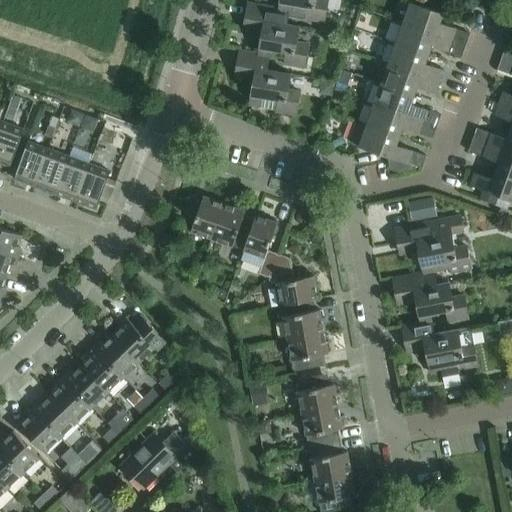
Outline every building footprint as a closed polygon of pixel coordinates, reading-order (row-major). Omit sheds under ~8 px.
[(281,0),(281,3),(280,9),(279,12),(291,14),(292,14),(305,16),(305,21),(326,24),(330,0),(281,0)] [(403,22),(467,45),(471,34),(441,23),(444,13),(411,1),(403,22)] [(249,3),(247,19),(265,22),(263,33),(263,34),(261,48),(260,54),(260,55),(259,57),(260,57),(271,59),(271,57),(272,50),(286,53),(286,57),(284,66),(306,70),(308,57),(311,44),(299,42),(301,26),(289,23),(291,14),(279,12),(280,9),(249,3)] [(463,58),(467,45),(403,22),(396,43),(430,55),(433,46),(463,58)] [(427,64),(430,55),(396,43),(389,63),(442,82),(446,71),(427,64)] [(503,59),(511,62),(511,48),(507,46),(503,59)] [(240,57),(238,66),(257,69),(255,81),(252,96),(251,106),(251,107),(261,109),(277,111),(298,115),(302,91),(291,89),(293,73),(269,69),(271,59),(260,57),(259,57),(260,55),(260,54),(241,51),(240,57)] [(511,62),(503,59),(499,70),(511,74),(511,62)] [(437,95),(442,82),(389,63),(381,84),(415,96),(418,87),(437,95)] [(342,72),(338,83),(349,87),(352,75),(353,74),(342,70),(342,72)] [(323,80),(319,94),(332,97),(336,83),(323,80)] [(412,104),(415,96),(381,84),(374,104),(438,127),(442,115),(412,104)] [(511,93),(505,91),(500,104),(511,107),(511,93)] [(434,139),(438,127),(374,104),(367,124),(401,136),(404,128),(434,139)] [(511,107),(500,104),(496,115),(511,120),(511,129),(511,130),(511,107)] [(10,106),(6,117),(14,120),(18,110),(10,106)] [(86,115),(82,127),(93,132),(98,120),(86,115)] [(109,117),(104,128),(133,140),(137,129),(109,117)] [(3,122),(0,130),(0,162),(11,167),(25,130),(3,122)] [(401,136),(367,124),(366,126),(359,123),(352,143),(393,158),(423,169),(428,157),(398,145),(401,136)] [(511,130),(509,139),(478,128),(474,140),(511,153),(511,130)] [(511,176),(511,153),(474,140),(470,152),(500,162),(497,171),(511,176)] [(16,177),(15,180),(35,187),(36,188),(49,150),(29,143),(16,177)] [(49,150),(36,188),(39,188),(56,195),(70,158),(53,151),(50,150),(49,150)] [(70,158),(56,195),(58,196),(76,202),(89,165),(72,158),(70,158)] [(89,165),(76,202),(77,202),(79,203),(97,210),(103,194),(111,197),(117,181),(109,178),(111,173),(91,165),(90,165),(89,165)] [(511,200),(511,176),(497,171),(494,179),(476,173),(471,186),(511,200)] [(214,239),(226,204),(205,197),(201,207),(190,203),(182,228),(214,239)] [(434,198),(409,203),(413,222),(437,217),(434,198)] [(245,250),(254,226),(243,222),(247,211),(226,204),(214,239),(245,250)] [(272,279),(280,254),(269,250),(279,223),(257,215),(254,226),(245,250),(265,257),(259,274),(272,279)] [(429,223),(396,229),(399,244),(419,241),(421,252),(421,253),(423,267),(424,273),(425,274),(436,272),(435,265),(449,262),(451,275),(473,271),(468,245),(457,247),(454,235),(466,233),(462,216),(429,223)] [(0,250),(20,257),(23,248),(18,246),(22,235),(0,226),(0,250)] [(16,266),(20,257),(0,250),(0,273),(7,276),(9,272),(11,264),(16,266)] [(308,300),(308,301),(319,299),(315,276),(296,280),(292,258),(280,254),(272,279),(278,281),(283,305),(308,300)] [(424,273),(394,279),(397,294),(416,290),(418,302),(421,317),(421,322),(422,325),(423,325),(427,324),(434,323),(434,322),(433,314),(447,311),(449,325),(471,320),(465,295),(454,297),(451,281),(438,283),(436,274),(436,272),(425,274),(424,273)] [(217,296),(216,297),(220,299),(225,301),(228,293),(219,289),(217,296)] [(310,312),(308,301),(308,300),(283,305),(289,339),(326,332),(321,310),(310,312)] [(114,335),(141,363),(157,348),(158,350),(167,341),(141,314),(133,322),(127,316),(120,323),(123,327),(118,332),(114,335)] [(501,336),(511,333),(511,320),(499,323),(501,336)] [(421,322),(403,326),(406,341),(425,338),(427,349),(427,350),(431,374),(441,372),(443,378),(444,378),(460,375),(459,370),(480,366),(472,327),(461,330),(460,328),(436,333),(434,323),(427,324),(423,325),(422,325),(421,322)] [(326,332),(289,339),(295,372),(321,367),(319,356),(330,354),(326,332)] [(126,378),(141,363),(114,335),(106,343),(102,340),(95,347),(126,378)] [(110,393),(126,378),(95,347),(88,353),(92,357),(83,365),(110,393)] [(94,408),(110,393),(83,365),(75,373),(71,369),(64,376),(94,408)] [(166,390),(176,380),(170,373),(160,383),(166,390)] [(302,414),(339,407),(335,384),(324,387),(321,375),(296,381),(302,414)] [(79,423),(94,408),(64,376),(57,383),(61,387),(52,395),(79,423)] [(511,377),(495,381),(499,397),(511,393),(511,377)] [(266,385),(250,388),(254,406),(270,403),(266,385)] [(145,398),(151,404),(160,396),(154,389),(145,398)] [(63,438),(79,423),(52,395),(44,404),(40,400),(33,406),(63,438)] [(142,413),(151,404),(145,398),(135,407),(142,413)] [(47,453),(63,438),(33,406),(26,413),(29,417),(21,425),(47,453)] [(309,447),(335,443),(332,430),(343,428),(339,407),(302,414),(309,447)] [(113,428),(120,435),(129,426),(123,419),(113,428)] [(270,421),(258,424),(260,436),(273,434),(270,421)] [(111,444),(120,435),(113,428),(104,437),(111,444)] [(0,437),(0,447),(26,474),(42,459),(15,431),(6,440),(2,436),(0,437)] [(136,475),(135,477),(145,487),(170,463),(179,473),(198,455),(188,444),(187,445),(174,432),(165,441),(157,433),(126,464),(136,475)] [(193,433),(185,441),(188,444),(198,455),(206,447),(193,433)] [(316,481),(353,474),(348,452),(337,454),(335,443),(309,447),(316,481)] [(0,478),(10,489),(26,474),(0,447),(0,478)] [(82,458),(89,465),(98,456),(92,449),(82,458)] [(202,456),(192,465),(201,475),(211,465),(202,456)] [(80,474),(89,465),(82,458),(73,467),(80,474)] [(353,474),(316,481),(322,511),(333,511),(348,509),(346,498),(357,495),(353,474)] [(0,498),(10,489),(0,478),(0,498)] [(44,494),(51,501),(60,492),(54,485),(44,494)] [(72,511),(88,511),(93,508),(74,488),(61,500),(72,511)] [(41,510),(51,501),(44,494),(35,503),(41,510)]
